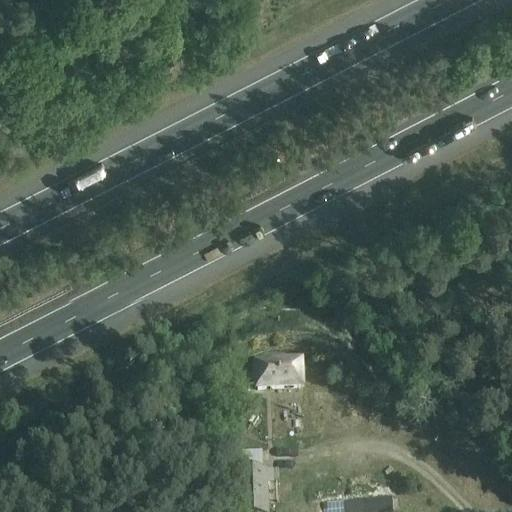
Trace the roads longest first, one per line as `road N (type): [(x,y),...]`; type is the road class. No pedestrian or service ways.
road 1 (motorway): [(0,362),(511,97)]
road 2 (motorway): [(448,0),(0,224)]
road 3 (track): [(468,511),(411,460),(382,447),(275,443)]
